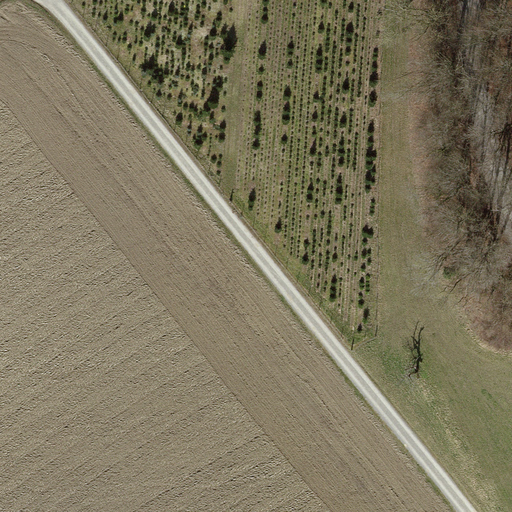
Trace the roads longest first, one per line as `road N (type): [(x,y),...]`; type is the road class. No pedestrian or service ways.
road 1 (track): [(472,511),(69,0)]
road 2 (track): [(478,0),(494,146),(511,177)]
